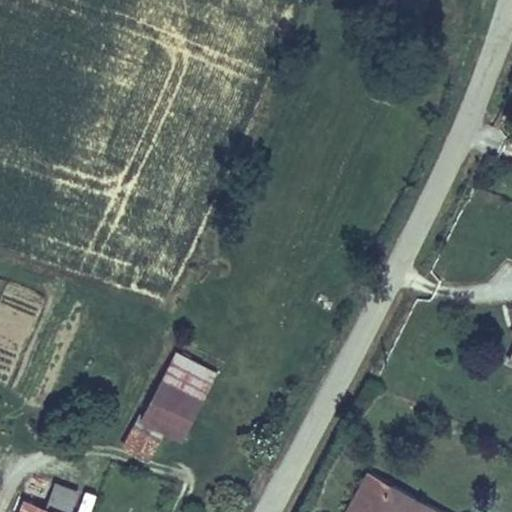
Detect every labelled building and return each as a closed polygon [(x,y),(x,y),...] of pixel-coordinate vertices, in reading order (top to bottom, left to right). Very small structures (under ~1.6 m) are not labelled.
[(175,428),(202,363),(167,348),(138,414),(159,422),(175,428)] [(153,433),(159,422),(138,414),(135,423),(123,453),(133,455),(143,431),(153,433)] [(141,457),(153,433),(143,431),(133,455),(141,457)] [(448,511),(370,468),(347,511),(448,511)] [(76,511),(90,511),(98,495),(86,490),(76,511)] [(47,508),(53,511),(69,511),(74,504),(53,496),(47,508)] [(17,511),(45,511),(47,508),(22,498),(17,511)]
